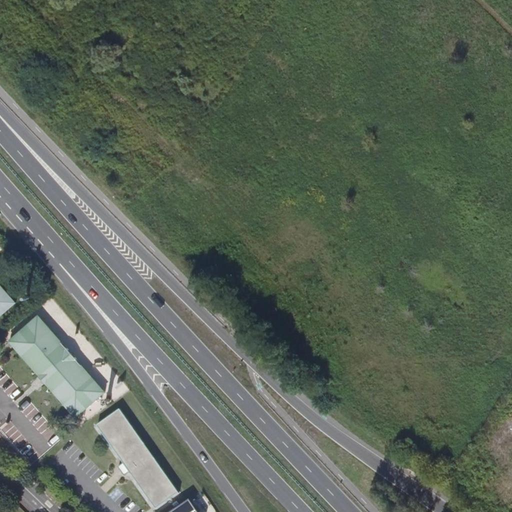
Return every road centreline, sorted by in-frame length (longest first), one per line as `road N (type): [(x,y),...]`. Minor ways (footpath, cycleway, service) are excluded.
road 1 (primary): [(446,511),(251,369),(0,111)]
road 2 (primary): [(347,511),(0,129)]
road 3 (primary): [(0,182),(300,511)]
road 4 (primary): [(0,186),(243,511)]
